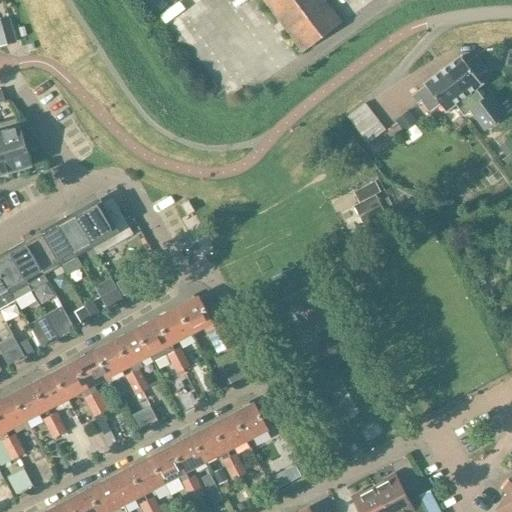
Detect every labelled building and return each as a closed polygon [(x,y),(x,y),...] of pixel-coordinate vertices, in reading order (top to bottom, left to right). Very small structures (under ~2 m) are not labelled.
[(265,0),(305,53),(312,47),(339,23),(323,1),(322,0),(265,0)] [(0,22),(0,46),(15,43),(8,20),(0,22)] [(461,57),(441,73),(450,85),(454,82),(465,96),(454,104),(455,105),(464,117),(470,112),(484,131),(505,115),(489,94),(484,98),(477,88),(482,84),(480,82),(477,77),(487,70),(476,56),(466,64),(461,57)] [(446,112),(455,105),(454,104),(465,96),(454,82),(450,85),(441,73),(440,73),(425,85),(415,92),(416,93),(412,96),(417,103),(421,100),(426,107),(431,113),(440,105),(446,112)] [(348,117),(368,144),(386,131),(365,104),(348,117)] [(395,120),(395,121),(402,131),(404,133),(417,123),(416,121),(409,112),(408,110),(395,120)] [(0,122),(0,137),(10,172),(32,166),(18,118),(0,122)] [(0,175),(10,172),(0,137),(0,175)] [(502,159),(511,172),(511,142),(509,139),(498,147),(506,157),(502,159)] [(480,171),(491,185),(505,175),(494,160),(480,171)] [(359,204),(353,207),(369,237),(391,226),(375,195),(381,192),(375,182),(354,193),(359,204)] [(188,201),(181,205),(186,216),(194,211),(188,201)] [(76,216),(97,254),(128,236),(109,202),(100,207),(98,204),(76,216)] [(76,216),(59,226),(75,253),(84,248),(90,258),(97,254),(76,216)] [(59,226),(43,235),(64,272),(71,268),(66,259),(75,253),(59,226)] [(43,235),(26,245),(42,272),(51,267),(57,277),(64,272),(43,235)] [(26,245),(10,254),(31,291),(38,287),(48,282),(42,272),(26,245)] [(10,254),(0,259),(0,274),(15,300),(31,291),(10,254)] [(0,308),(15,300),(0,274),(0,308)] [(123,280),(117,283),(124,296),(131,292),(126,284),(123,280)] [(100,297),(100,298),(107,309),(114,305),(122,300),(116,289),(115,288),(100,297)] [(188,303),(178,308),(191,334),(204,327),(218,353),(234,345),(223,323),(220,325),(216,319),(220,317),(214,305),(206,309),(199,297),(196,299),(193,296),(187,299),(188,303)] [(93,303),(84,307),(91,319),(99,314),(93,303)] [(91,319),(84,307),(75,313),(82,324),(91,319)] [(178,308),(157,319),(170,345),(191,334),(178,308)] [(58,337),(48,320),(48,321),(46,317),(37,322),(49,343),(58,337)] [(157,319),(137,330),(150,355),(154,362),(167,355),(174,351),(170,345),(157,319)] [(60,321),(51,326),(58,337),(66,332),(60,321)] [(137,330),(116,341),(129,366),(132,373),(139,369),(143,367),(139,361),(150,355),(137,330)] [(13,335),(0,342),(0,350),(9,365),(16,361),(25,356),(18,345),(13,335)] [(27,340),(18,345),(25,356),(34,351),(27,340)] [(116,341),(95,352),(109,377),(129,366),(116,341)] [(174,351),(167,355),(172,364),(185,357),(180,348),(174,351)] [(95,352),(74,363),(88,388),(109,377),(95,352)] [(185,357),(172,364),(177,374),(178,374),(184,370),(190,367),(185,357)] [(74,363),(54,373),(67,399),(88,388),(74,363)] [(139,370),(126,377),(131,386),(144,379),(139,370)] [(54,373),(33,384),(47,410),(67,399),(54,373)] [(144,379),(131,386),(136,395),(149,388),(144,379)] [(33,384),(12,395),(26,421),(47,410),(33,384)] [(98,391),(85,398),(90,407),(103,401),(98,391)] [(12,395),(0,401),(0,421),(5,431),(26,421),(12,395)] [(103,401),(90,407),(95,417),(101,414),(108,410),(103,401)] [(243,410),(233,415),(247,440),(268,429),(254,404),(251,405),(249,402),(242,406),(243,410)] [(157,419),(150,406),(142,410),(144,415),(148,423),(157,419)] [(57,413),(44,420),(49,429),(62,422),(57,413)] [(111,431),(101,414),(95,417),(104,435),(111,431)] [(233,415),(213,426),(226,451),(247,440),(233,415)] [(62,422),(49,429),(54,439),(67,432),(62,422)] [(213,426),(192,437),(205,462),(219,455),(227,471),(241,464),(236,454),(229,457),(226,451),(213,426)] [(9,438),(2,441),(4,446),(7,451),(20,444),(15,435),(9,438)] [(192,437),(172,447),(185,473),(205,462),(192,437)] [(264,447),(270,461),(280,455),(273,442),(264,447)] [(7,451),(12,460),(25,453),(20,444),(7,451)] [(172,447),(151,458),(164,484),(174,479),(177,485),(181,482),(188,479),(185,473),(172,447)] [(151,458),(130,469),(143,495),(164,484),(151,458)] [(241,464),(227,471),(232,480),(246,473),(241,464)] [(9,477),(7,478),(16,495),(18,494),(33,486),(23,469),(9,477)] [(130,469),(110,480),(123,505),(143,495),(130,469)] [(222,469),(213,473),(219,485),(228,480),(222,469)] [(286,485),(280,473),(270,479),(276,490),(286,485)] [(382,483),(374,487),(386,511),(427,511),(420,497),(413,500),(409,502),(402,489),(394,474),(383,480),(384,482),(382,483)] [(188,479),(181,482),(182,484),(186,493),(200,485),(194,476),(188,479)] [(110,480),(89,491),(99,511),(109,511),(123,505),(110,480)] [(496,510),(499,511),(511,511),(511,482),(510,481),(503,491),(508,495),(496,510)] [(200,485),(186,493),(191,502),(199,497),(204,495),(200,485)] [(386,511),(374,487),(364,493),(363,491),(351,497),(359,511),(386,511)] [(218,490),(210,494),(215,504),(223,500),(218,490)] [(99,511),(89,491),(68,501),(73,511),(99,511)] [(153,497),(140,505),(143,511),(148,511),(158,507),(153,497)] [(206,511),(199,498),(191,502),(196,511),(206,511)] [(73,511),(68,501),(47,511),(73,511)]
